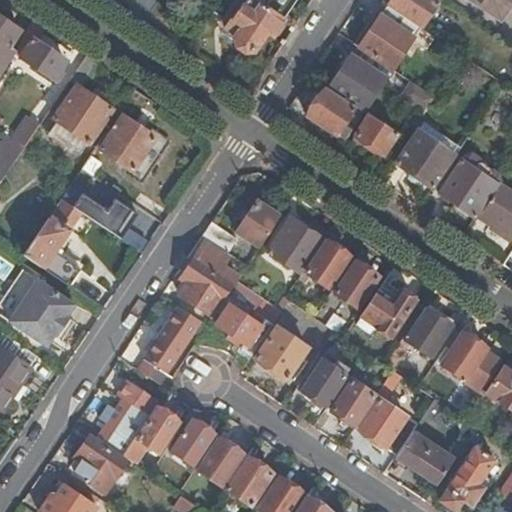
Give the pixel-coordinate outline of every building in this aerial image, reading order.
[(274,16),(246,0),(243,0),(225,29),(236,36),(233,41),(251,52),(264,32),(271,37),(281,21),(274,16)] [(434,0),(390,0),(386,7),(418,29),(420,29),(437,2),(434,0)] [(510,0),(470,0),(497,19),(510,0)] [(386,7),(385,6),(357,47),(391,70),(409,43),(418,29),(386,7)] [(19,31),(0,18),(0,74),(0,75),(14,55),(18,48),(11,43),(19,31)] [(37,42),(45,29),(33,21),(24,34),(22,37),(25,39),(14,55),(52,79),(59,69),(64,61),(37,42)] [(420,29),(418,29),(409,43),(423,52),(432,37),(420,29)] [(81,89),(97,64),(86,57),(69,82),(75,86),(52,121),(56,123),(87,144),(88,145),(111,110),(81,89)] [(350,57),(330,90),(355,106),(362,111),(383,79),(350,57)] [(64,72),(59,69),(52,79),(57,82),(64,72)] [(432,98),(411,83),(402,97),(423,111),(432,98)] [(336,133),(344,141),(362,111),(355,106),(352,109),(323,89),(306,116),(335,135),(336,133)] [(378,152),(365,173),(376,180),(390,159),(381,153),(395,132),(367,114),(353,136),(378,152)] [(15,142),(25,148),(41,125),(29,117),(13,141),(15,142)] [(131,173),(154,138),(121,117),(99,150),(131,173)] [(81,151),(87,144),(56,123),(48,136),(54,140),(56,135),(81,151)] [(424,183),(432,189),(454,156),(417,131),(394,164),(409,173),(406,178),(421,188),(424,183)] [(0,165),(0,181),(2,183),(25,148),(15,142),(0,165)] [(81,169),(92,177),(100,165),(89,157),(81,169)] [(496,184),(461,161),(437,194),(474,218),(496,184)] [(80,212),(119,239),(127,226),(104,210),(98,206),(91,200),(90,201),(80,195),(92,177),(81,169),(61,199),(80,212)] [(511,196),(497,187),(478,216),(491,225),(489,228),(503,237),(509,227),(511,228),(511,196)] [(105,196),(98,206),(104,210),(127,226),(134,216),(105,196)] [(23,256),(68,287),(80,270),(53,252),(80,212),(61,199),(23,256)] [(236,233),(257,248),(277,217),(256,202),(236,233)] [(293,222),(289,218),(266,253),(300,275),(323,240),(325,236),(296,218),(293,222)] [(210,223),(201,237),(227,254),(236,240),(210,223)] [(327,289),(348,258),(325,242),(305,274),(327,289)] [(230,284),(224,280),(218,276),(228,260),(205,244),(184,276),(188,279),(178,295),(210,316),(230,284)] [(357,308),(377,277),(355,262),(334,294),(357,308)] [(235,282),(238,277),(229,272),(224,280),(230,284),(233,286),(235,282)] [(68,316),(75,305),(38,280),(10,322),(47,347),(55,336),(57,338),(70,318),(68,316)] [(390,301),(377,292),(361,317),(362,318),(360,320),(357,326),(369,334),(374,328),(375,327),(390,336),(413,301),(398,291),(391,300),(390,301)] [(226,297),(209,322),(215,326),(228,307),(231,301),(226,297)] [(274,321),(280,312),(271,305),(264,314),(266,315),(274,321)] [(428,305),(425,310),(450,325),(453,322),(428,305)] [(254,351),(274,321),(266,315),(258,326),(228,307),(215,326),(228,334),(226,336),(243,350),(246,346),(254,351)] [(179,308),(135,372),(164,391),(171,380),(164,375),(199,322),(179,308)] [(404,341),(402,339),(393,352),(400,356),(408,344),(429,358),(450,325),(425,310),(404,341)] [(209,322),(194,345),(217,351),(226,336),(228,334),(215,326),(209,322)] [(285,381),(306,348),(275,327),(253,359),(285,381)] [(486,348),(456,329),(435,361),(481,391),(500,361),(485,351),(486,348)] [(17,384),(37,356),(5,334),(0,340),(0,410),(9,397),(17,402),(25,390),(17,384)] [(246,346),(243,350),(251,356),(254,351),(246,346)] [(322,406),(342,376),(320,361),(300,391),(322,406)] [(511,412),(511,374),(501,368),(484,395),(511,412)] [(399,377),(390,371),(374,397),(378,400),(358,430),(396,456),(412,433),(417,425),(383,402),(399,377)] [(351,426),(372,395),(349,380),(329,411),(351,426)] [(115,445),(112,450),(121,456),(133,438),(157,401),(130,384),(119,399),(122,401),(115,411),(108,422),(99,434),(115,445)] [(102,419),(108,422),(115,411),(109,408),(102,419)] [(133,438),(121,456),(133,465),(143,450),(148,448),(157,454),(177,423),(156,409),(136,439),(133,438)] [(191,465),(212,435),(190,421),(170,450),(191,465)] [(437,483),(453,460),(412,433),(396,456),(396,457),(436,484),(437,483)] [(104,494),(126,462),(90,438),(79,453),(85,457),(74,473),(104,494)] [(219,486),(241,454),(217,439),(196,470),(219,486)] [(445,489),(437,483),(436,484),(425,502),(439,511),(443,507),(450,511),(453,511),(460,502),(469,508),(482,490),(477,486),(493,462),(472,448),(445,489)] [(248,505),(269,473),(245,457),(224,489),(248,505)] [(260,511),(290,511),(301,495),(277,478),(256,509),(260,511)] [(90,511),(95,506),(64,485),(53,500),(49,498),(39,511),(90,511)] [(173,507),(180,511),(192,511),(195,508),(180,497),(173,507)] [(327,511),(305,497),(295,511),(327,511)]
